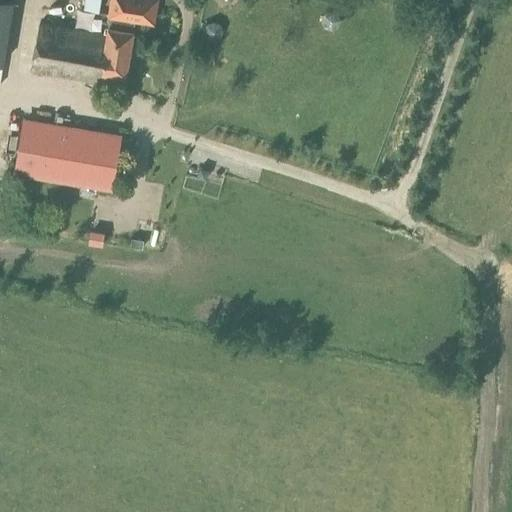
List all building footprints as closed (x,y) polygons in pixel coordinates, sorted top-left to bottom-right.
[(0,0),(0,80),(13,0),(0,0)] [(155,25),(159,0),(112,0),(110,16),(111,16),(109,29),(108,28),(106,36),(39,22),(31,70),(98,81),(97,85),(123,91),(134,33),(133,33),(136,21),(155,25)] [(120,137),(24,121),(16,170),(112,187),(120,137)] [(91,230),(89,242),(103,244),(105,232),(91,230)] [(132,239),(131,247),(143,249),(145,241),(132,239)]
